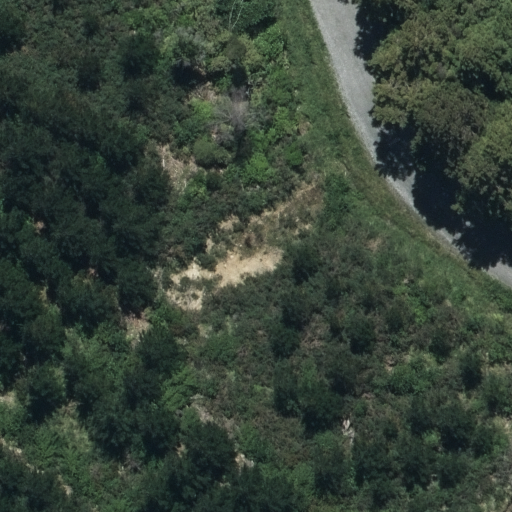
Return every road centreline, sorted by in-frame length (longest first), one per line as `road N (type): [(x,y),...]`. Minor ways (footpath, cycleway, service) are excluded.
road 1 (track): [(489,139),(240,133),(105,5),(120,110),(0,66)]
road 2 (track): [(0,93),(217,260),(366,477),(461,511)]
